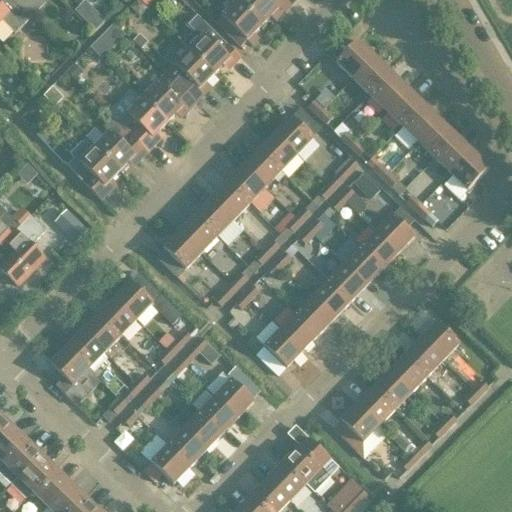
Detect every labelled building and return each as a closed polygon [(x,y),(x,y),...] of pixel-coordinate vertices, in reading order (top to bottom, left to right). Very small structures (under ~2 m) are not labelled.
[(0,23),(14,37),(29,21),(7,0),(6,0),(0,6),(0,23)] [(7,0),(29,21),(44,6),(37,0),(7,0)] [(88,23),(99,14),(87,0),(76,10),(88,23)] [(233,0),(237,3),(238,2),(263,27),(274,16),(278,21),(292,8),(283,0),(233,0)] [(237,3),(216,25),(241,49),(247,43),(252,48),(256,44),(251,39),(263,27),(238,2),(237,3)] [(99,17),(89,27),(95,33),(105,23),(99,17)] [(226,65),(231,70),(241,60),(203,23),(197,17),(188,27),(194,33),(182,45),(190,52),(215,76),(226,65)] [(92,47),(104,58),(126,34),(114,23),(92,47)] [(147,44),(139,36),(133,43),(141,51),(147,44)] [(353,81),(375,59),(358,42),(336,65),(353,81)] [(190,52),(166,76),(196,105),(210,91),(205,87),(215,76),(190,52)] [(375,59),(353,81),(369,97),(391,75),(375,59)] [(67,74),(74,82),(82,74),(74,66),(67,74)] [(407,91),(391,75),(369,97),(386,113),(407,91)] [(196,105),(166,76),(157,85),(142,100),(168,125),(179,113),(184,118),(196,105)] [(52,89),(50,90),(44,97),(43,98),(54,108),(62,99),(52,89)] [(424,107),(407,91),(386,113),(402,129),(424,107)] [(127,116),(118,125),(148,155),(161,142),(156,137),(168,125),(142,100),(127,116)] [(316,119),(323,111),(314,102),(307,110),(316,119)] [(440,123),(424,107),(402,129),(418,145),(440,123)] [(323,111),(316,119),(325,127),(332,120),(323,111)] [(276,136),(298,158),(315,141),(292,119),(276,136)] [(456,139),(440,123),(418,145),(435,161),(456,139)] [(148,155),(118,125),(95,150),(120,174),(131,163),(136,167),(148,155)] [(43,130),(37,136),(48,147),(54,141),(43,130)] [(349,150),(357,143),(347,134),(340,141),(349,150)] [(298,158),(276,136),(260,153),(282,175),(298,158)] [(456,139),(435,161),(451,177),(473,155),(456,139)] [(120,174),(95,150),(93,151),(84,142),(70,157),(74,161),(67,168),(82,184),(102,203),(114,190),(109,186),(120,174)] [(357,143),(349,150),(358,159),(366,151),(357,143)] [(56,146),(51,151),(59,159),(64,155),(56,146)] [(260,153),(244,169),(266,191),(282,175),(260,153)] [(490,171),(473,155),(451,177),(467,193),(460,200),(467,207),(481,193),(475,187),(490,171)] [(350,162),(327,186),(334,194),(343,185),(358,169),(350,162)] [(382,182),(389,175),(380,166),(373,173),(382,182)] [(266,191),(244,169),(228,186),(250,207),(266,191)] [(406,191),(405,190),(389,175),(382,182),(398,198),(406,191)] [(363,177),(354,186),(370,202),(379,193),(363,177)] [(250,207),(228,186),(212,202),(234,224),(250,207)] [(334,194),(327,186),(318,195),(325,203),(334,194)] [(406,191),(398,198),(415,214),(422,207),(421,206),(426,201),(418,193),(413,198),(410,195),(412,192),(408,188),(405,190),(406,191)] [(338,198),(346,206),(354,197),(346,190),(338,198)] [(346,206),(338,198),(330,207),(337,215),(346,206)] [(212,202),(196,218),(218,240),(234,224),(212,202)] [(422,207),(415,214),(423,222),(431,215),(422,207)] [(0,220),(0,245),(4,249),(9,244),(8,243),(21,230),(20,229),(30,219),(20,210),(10,220),(5,215),(0,220)] [(295,219),(303,226),(311,218),(303,210),(295,219)] [(323,215),(307,231),(314,238),(323,229),(322,228),(329,221),(323,215)] [(218,240),(196,218),(180,235),(202,257),(218,240)] [(376,235),(398,256),(415,239),(393,218),(376,235)] [(8,243),(9,244),(16,251),(0,267),(0,272),(18,289),(44,262),(30,249),(45,234),(30,219),(20,229),(21,230),(8,243)] [(303,226),(295,219),(286,228),(294,236),(303,226)] [(75,224),(66,233),(76,243),(86,234),(75,224)] [(314,238),(307,231),(298,240),(305,247),(314,238)] [(202,257),(180,235),(163,252),(186,274),(202,257)] [(376,235),(360,251),(382,273),(398,256),(376,235)] [(272,243),(263,252),(271,259),(279,250),(272,243)] [(271,259),(263,252),(262,252),(256,247),(248,255),(262,268),(271,259)] [(360,251),(344,268),(366,289),(382,273),(360,251)] [(283,255),(275,264),(282,271),(291,262),(283,255)] [(282,271),(275,264),(266,273),(274,280),(282,271)] [(344,268),(328,284),(351,305),(366,289),(344,268)] [(239,276),(231,284),(239,292),(247,283),(239,276)] [(239,292),(231,284),(214,302),(221,310),(239,292)] [(351,305),(328,284),(312,300),(335,322),(351,305)] [(131,286),(115,302),(137,324),(152,309),(153,309),(154,308),(152,306),(131,286)] [(252,287),(243,296),(250,303),(259,295),(252,287)] [(250,303),(243,296),(234,305),(242,312),(250,303)] [(153,309),(152,309),(171,328),(181,318),(161,298),(152,306),(154,308),(153,309)] [(312,300),(297,317),(319,338),(335,322),(312,300)] [(115,302),(99,318),(121,341),(137,324),(115,302)] [(319,338),(297,317),(281,333),(303,355),(319,338)] [(99,318),(83,335),(105,357),(121,341),(99,318)] [(437,327),(421,343),(443,365),(459,348),(437,327)] [(303,355),(281,333),(264,350),(286,372),(303,355)] [(183,334),(165,352),(173,360),(191,341),(183,334)] [(83,335),(67,351),(89,373),(105,357),(83,335)] [(201,341),(192,349),(199,356),(211,367),(220,358),(201,341)] [(443,365),(421,343),(405,360),(427,381),(443,365)] [(67,351),(50,367),(64,381),(73,390),(65,398),(75,408),(100,383),(89,373),(67,351)] [(173,360),(165,352),(157,361),(165,368),(173,360)] [(186,354),(178,363),(185,370),(194,361),(187,355),(186,354)] [(405,360),(389,376),(411,397),(427,381),(405,360)] [(185,370),(178,363),(169,373),(162,380),(168,386),(174,379),(176,380),(185,370)] [(142,376),(134,385),(142,392),(150,383),(142,376)] [(411,397),(389,376),(373,392),(395,414),(411,397)] [(155,387),(146,396),(154,404),(169,388),(167,387),(168,386),(162,380),(156,388),(155,387)] [(64,381),(56,389),(65,398),(73,390),(64,381)] [(472,393),(479,400),(488,390),(481,383),(472,393)] [(216,401),(238,423),(255,406),(232,384),(216,401)] [(134,385),(118,401),(126,409),(127,408),(126,407),(132,400),(133,401),(142,392),(134,385)] [(395,414),(373,392),(358,408),(380,430),(395,414)] [(479,400),(472,393),(464,401),(471,408),(479,400)] [(146,396),(131,413),(138,420),(154,404),(146,396)] [(126,409),(118,401),(102,418),(110,426),(126,409)] [(216,401),(200,417),(222,439),(238,423),(216,401)] [(380,430),(358,408),(341,425),(363,447),(380,430)] [(138,420),(131,413),(115,430),(121,437),(113,445),(119,452),(128,443),(122,437),(138,420)] [(440,425),(447,433),(456,423),(449,416),(440,425)] [(222,439),(200,417),(184,433),(206,455),(222,439)] [(0,438),(10,428),(0,418),(0,438)] [(447,433),(440,425),(431,434),(439,441),(447,433)] [(10,428),(0,438),(0,468),(25,443),(10,428)] [(184,433),(168,449),(190,471),(206,455),(184,433)] [(309,442),(284,467),(306,488),(307,487),(314,495),(330,479),(327,475),(335,468),(309,442)] [(40,457),(25,443),(0,468),(0,477),(10,487),(40,457)] [(408,458),(416,465),(431,450),(423,443),(408,458)] [(190,471),(168,449),(151,466),(161,476),(174,488),(190,471)] [(40,457),(10,487),(25,502),(31,495),(55,471),(40,457)] [(416,465),(408,458),(400,467),(407,474),(416,465)] [(151,466),(143,473),(153,484),(161,476),(151,466)] [(306,488),(284,467),(269,483),(290,504),(306,488)] [(69,485),(55,471),(31,495),(46,509),(69,485)] [(269,483),(253,499),(265,511),(282,511),(290,504),(269,483)] [(367,498),(352,484),(327,510),(329,511),(353,511),(364,501),(367,498)] [(69,485),(46,509),(48,511),(71,511),(84,500),(69,485)] [(265,511),(253,499),(240,511),(265,511)] [(96,511),(84,500),(71,511),(96,511)]
